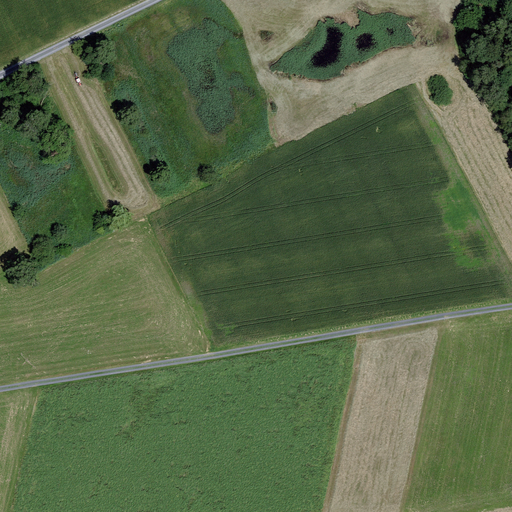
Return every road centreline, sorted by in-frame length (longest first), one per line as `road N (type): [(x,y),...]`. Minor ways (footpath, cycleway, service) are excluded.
road 1 (track): [(0,392),(511,309)]
road 2 (track): [(0,76),(154,0)]
